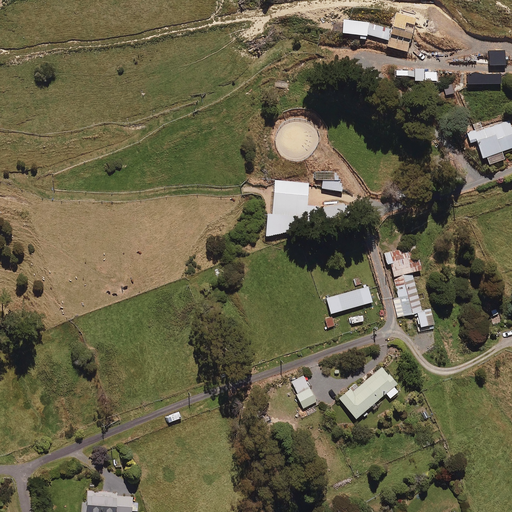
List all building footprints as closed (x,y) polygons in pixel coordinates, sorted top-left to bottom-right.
[(390,41),(398,46),(402,32),(370,22),(366,34),(390,41)] [(454,93),(452,84),(443,86),(445,95),(454,93)] [(511,147),(511,126),(510,120),(483,129),(480,122),(465,127),(471,143),(477,141),(483,158),(487,156),(489,164),(504,159),(502,151),(511,147)] [(267,216),(266,236),(306,228),(309,183),(275,181),(272,216),(267,216)] [(394,301),(398,318),(414,314),(418,332),(435,328),(430,308),(421,311),(412,272),(421,270),(415,246),(384,253),(386,262),(390,262),(399,300),(394,301)] [(372,302),(368,287),(326,298),(331,314),(372,302)] [(339,399),(356,419),(362,414),(364,417),(368,413),(366,411),(371,407),(375,411),(383,404),(380,399),(386,394),(390,399),(398,392),(394,387),(397,384),(383,367),(353,392),(351,390),(339,399)] [(316,402),(303,376),(290,382),(303,408),(316,402)] [(117,494),(87,492),(86,505),(82,505),(81,511),(131,511),(137,511),(137,504),(132,504),(132,497),(117,496),(117,494)]
